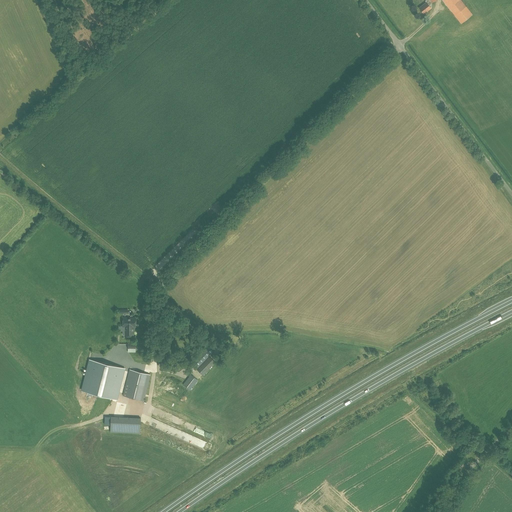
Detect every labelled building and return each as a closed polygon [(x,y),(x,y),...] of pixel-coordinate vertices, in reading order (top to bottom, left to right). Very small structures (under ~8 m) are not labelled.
[(429,5),(435,0),(425,0),(425,1),(426,2),(419,8),(424,14),(431,8),(429,5)] [(442,0),(461,24),(472,15),(460,0),(442,0)] [(434,24),(426,30),(430,35),(438,29),(434,24)] [(469,164),(462,175),(465,176),(471,165),(469,164)] [(125,327),(133,327),(136,327),(136,318),(123,318),(123,327),(125,327)] [(133,327),(125,327),(125,330),(123,330),(123,335),(125,335),(125,336),(133,336),(133,327)] [(214,352),(209,347),(191,365),(196,370),(214,352)] [(215,363),(209,357),(197,370),(202,376),(215,363)] [(89,359),(81,390),(81,391),(118,400),(125,368),(89,359)] [(144,401),(151,375),(129,369),(123,396),(144,401)] [(163,372),(158,387),(172,392),(177,376),(163,372)] [(190,390),(198,380),(191,374),(183,384),(190,390)] [(235,424),(242,426),(245,417),(238,414),(235,424)] [(140,433),(141,418),(111,417),(110,432),(140,433)]
